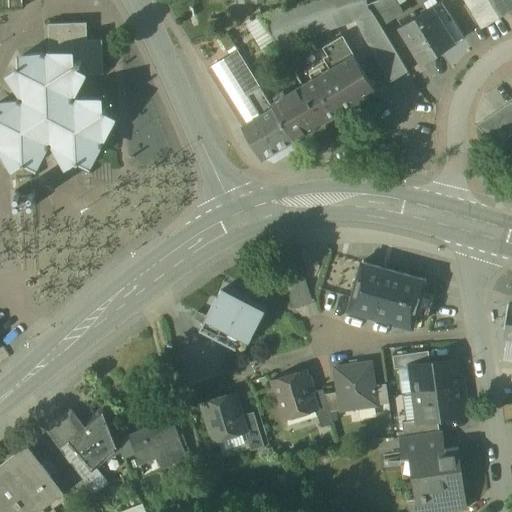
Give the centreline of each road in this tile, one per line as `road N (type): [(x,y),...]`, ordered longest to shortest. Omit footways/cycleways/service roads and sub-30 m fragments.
road 1 (tertiary): [(0,402),(240,214)]
road 2 (residential): [(133,0),(240,214)]
road 3 (tertiary): [(240,214),(286,197),(339,195),(443,217)]
road 4 (residential): [(443,217),(461,102),(489,65),(511,52)]
road 5 (residential): [(506,511),(478,333)]
road 6 (residential): [(478,333),(338,339)]
